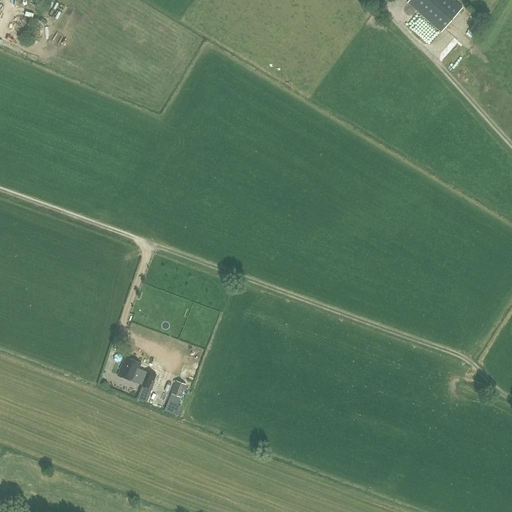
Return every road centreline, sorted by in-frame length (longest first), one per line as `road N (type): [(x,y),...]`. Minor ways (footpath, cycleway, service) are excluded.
road 1 (unclassified): [(511,398),(459,354),(0,188)]
road 2 (unclassified): [(369,0),(511,145)]
